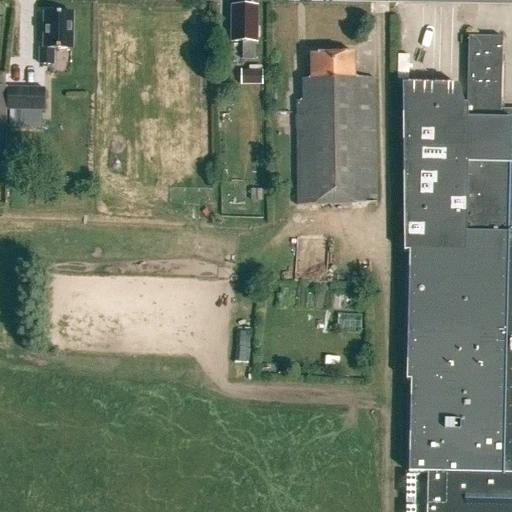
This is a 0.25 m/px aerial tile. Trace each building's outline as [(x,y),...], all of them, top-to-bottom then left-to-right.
[(231,44),(243,44),(243,60),(255,61),(255,44),(258,44),(258,10),(232,9),(231,44)] [(40,50),(40,67),(51,67),(52,51),(71,51),(71,15),(45,14),(45,50),(40,50)] [(511,511),(511,112),(502,112),(503,67),(503,56),(503,38),(468,38),(467,105),(459,105),(459,87),(407,85),(406,251),(410,251),(408,381),(411,381),(410,473),(428,474),(427,511),(511,511)] [(298,103),(298,119),(297,119),(297,208),(375,207),(374,80),(356,80),(356,57),(311,57),(312,81),(304,81),(304,103),(298,103)] [(263,74),(243,75),(243,89),(263,89),(263,74)] [(44,91),(7,90),(7,113),(44,114),(44,91)] [(279,402),(279,385),(255,385),(255,401),(279,402)]
